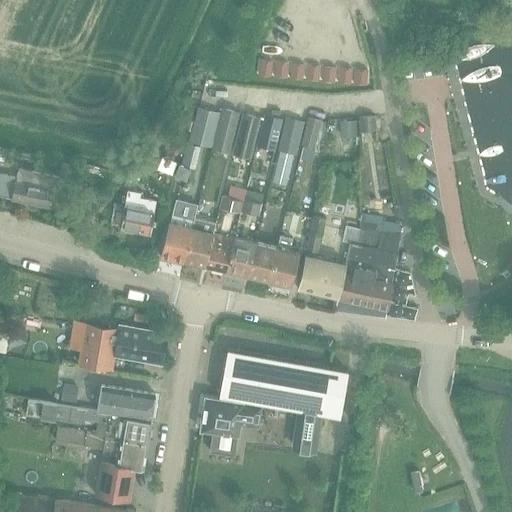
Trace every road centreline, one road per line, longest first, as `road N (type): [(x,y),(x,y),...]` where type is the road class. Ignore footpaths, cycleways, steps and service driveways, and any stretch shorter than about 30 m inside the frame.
road 1 (unclassified): [(440,335),(197,298)]
road 2 (residential): [(163,511),(197,298)]
road 3 (unclassified): [(197,298),(0,242)]
road 4 (unclassified): [(440,335),(432,398),(462,449),(484,511)]
